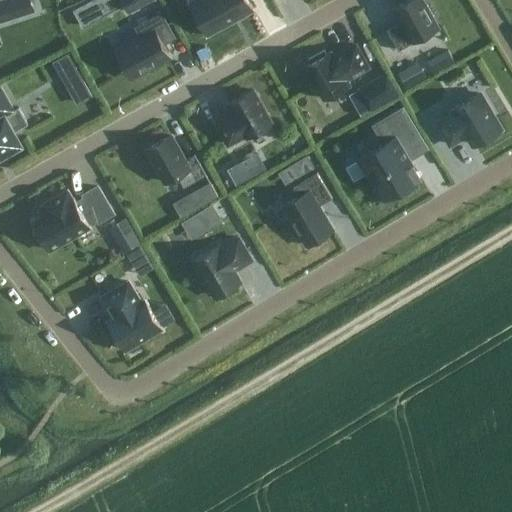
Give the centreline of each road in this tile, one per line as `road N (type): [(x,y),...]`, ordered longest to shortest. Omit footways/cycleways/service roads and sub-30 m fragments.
road 1 (residential): [(0,248),(90,365),(114,387),(126,387),(511,162)]
road 2 (track): [(511,233),(41,511)]
road 3 (residential): [(0,198),(365,0)]
